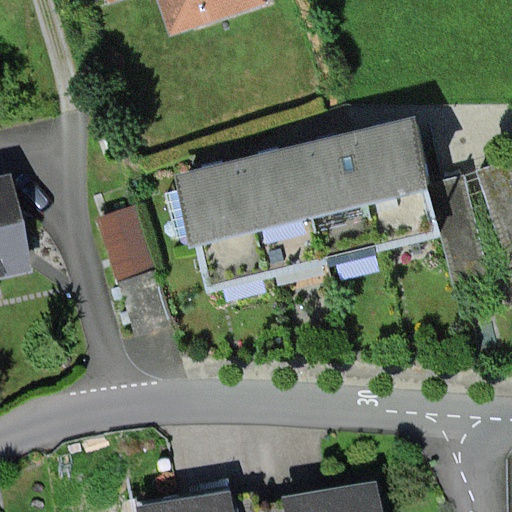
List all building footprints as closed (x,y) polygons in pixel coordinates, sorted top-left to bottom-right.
[(169,0),(177,24),(249,0),(169,0)] [(419,124),(358,138),(384,248),(442,234),(430,184),(433,183),(419,124)] [(358,138),(302,152),(328,261),(384,248),(358,138)] [(302,152),(246,166),(271,275),(328,261),(302,152)] [(511,165),(510,160),(478,171),(511,274),(511,165)] [(246,166),(185,180),(199,240),(202,239),(213,288),(271,275),(246,166)] [(466,176),(433,183),(430,184),(442,234),(455,290),(491,282),(466,176)] [(1,186),(0,186),(0,274),(20,270),(1,186)] [(135,210),(101,220),(137,335),(171,324),(135,210)] [(370,511),(367,490),(300,501),(301,511),(370,511)] [(251,497),(204,504),(205,511),(252,511),(252,509),(251,497)] [(301,511),(300,501),(252,509),(252,511),(301,511)]
